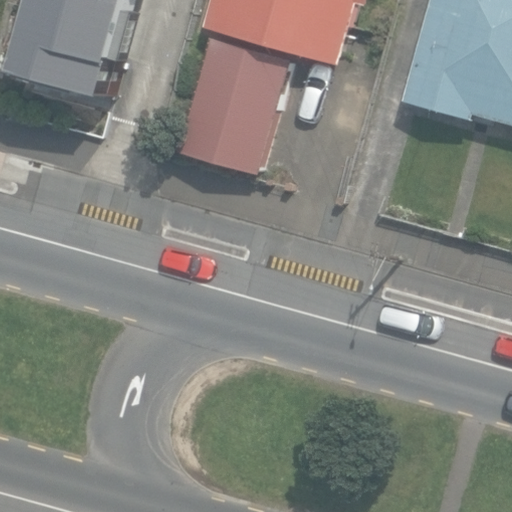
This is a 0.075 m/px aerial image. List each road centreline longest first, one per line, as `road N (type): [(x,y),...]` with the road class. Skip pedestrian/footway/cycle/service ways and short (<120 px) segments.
road 1 (secondary): [(205,300),(511,385)]
road 2 (secondary): [(138,511),(124,456),(128,397),(152,347),(205,300)]
road 3 (secondary): [(0,245),(205,300)]
